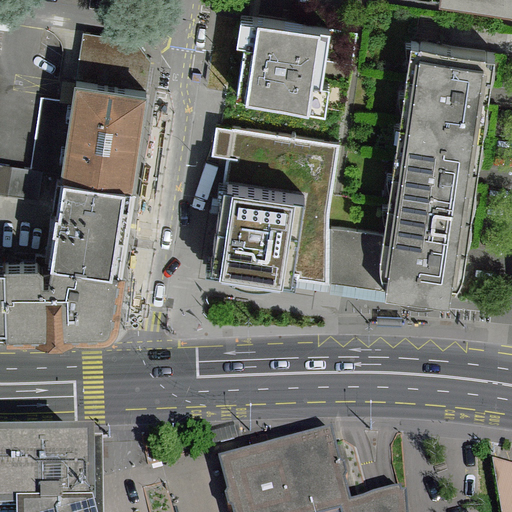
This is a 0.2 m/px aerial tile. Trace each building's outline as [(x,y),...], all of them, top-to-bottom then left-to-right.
[(511,0),(440,0),(440,2),(439,4),(511,13),(511,0)] [(249,20),(238,93),(319,107),(323,78),(327,56),(331,26),(250,14),(249,20)] [(357,30),(331,26),(327,56),(353,60),(357,30)] [(84,32),(77,79),(147,89),(152,60),(137,40),(84,32)] [(416,41),(412,40),(408,74),(401,122),(484,134),(496,52),(416,41)] [(77,79),(74,101),(64,173),(132,184),(147,89),(77,79)] [(59,172),(64,173),(74,101),(56,99),(43,97),(32,168),(44,170),(59,172)] [(472,215),(484,134),(401,122),(396,155),(389,203),(472,215)] [(210,262),(330,280),(330,226),(331,211),(333,194),(340,146),(218,127),(214,157),(228,159),(210,262)] [(32,168),(0,162),(0,193),(40,200),(44,170),(32,168)] [(64,173),(51,258),(57,259),(119,269),(132,184),(64,173)] [(472,215),(389,203),(384,233),(330,226),(330,280),(450,297),(452,281),(459,282),(464,271),(472,215)] [(37,255),(37,262),(42,265),(42,280),(52,280),(57,259),(51,258),(46,256),(37,255)] [(0,330),(9,331),(7,263),(7,259),(0,258),(0,330)] [(111,327),(119,269),(57,259),(52,280),(42,280),(42,265),(37,262),(7,263),(9,331),(111,327)] [(408,511),(407,497),(403,497),(401,491),(382,496),(352,504),(333,433),(220,462),(232,511),(408,511)] [(0,511),(91,511),(92,450),(0,450),(0,511)] [(511,511),(511,467),(494,462),(502,511),(511,511)]
